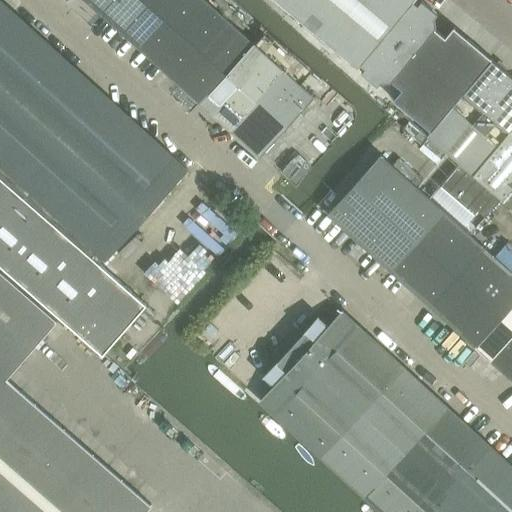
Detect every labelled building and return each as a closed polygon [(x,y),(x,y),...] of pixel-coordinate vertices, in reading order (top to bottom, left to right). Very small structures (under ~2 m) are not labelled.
[(203,0),(83,0),(198,103),(252,44),(203,0)] [(276,0),(355,66),(359,60),(409,0),(276,0)] [(409,0),(359,60),(364,65),(359,70),(375,84),(378,80),(380,82),(387,81),(396,70),(426,35),(434,26),(433,19),(431,17),(435,13),(419,0),(409,0)] [(0,266),(102,355),(145,304),(99,264),(186,169),(0,2),(0,266)] [(396,70),(387,81),(390,81),(401,90),(393,100),(429,131),(490,58),(453,27),(443,38),(432,30),(435,27),(434,26),(426,35),(396,70)] [(257,157),(311,97),(252,44),(198,103),(257,157)] [(429,131),(425,135),(459,164),(471,174),(511,125),(511,77),(490,58),(429,131)] [(304,65),(298,72),(305,78),(310,71),(304,65)] [(511,125),(471,174),(492,193),(500,199),(502,201),(511,188),(511,125)] [(427,139),(419,148),(436,163),(444,154),(427,139)] [(380,155),(327,214),(386,268),(439,209),(380,155)] [(459,164),(440,186),(474,214),(477,210),(492,193),(471,174),(459,164)] [(511,188),(502,201),(511,209),(511,188)] [(492,193),(477,210),(485,217),(500,199),(492,193)] [(386,268),(431,307),(483,248),(439,209),(386,268)] [(497,257),(511,265),(511,244),(507,241),(497,257)] [(511,305),(511,274),(484,249),(483,248),(431,307),(475,347),(511,305)] [(0,511),(143,511),(149,505),(6,378),(57,321),(0,270),(0,511)] [(511,305),(475,347),(511,380),(511,305)] [(340,312),(258,402),(317,455),(399,366),(340,312)] [(317,455),(361,495),(443,406),(399,366),(317,455)] [(361,495),(379,511),(426,511),(487,445),(443,406),(361,495)] [(511,511),(511,467),(487,445),(426,511),(511,511)]
